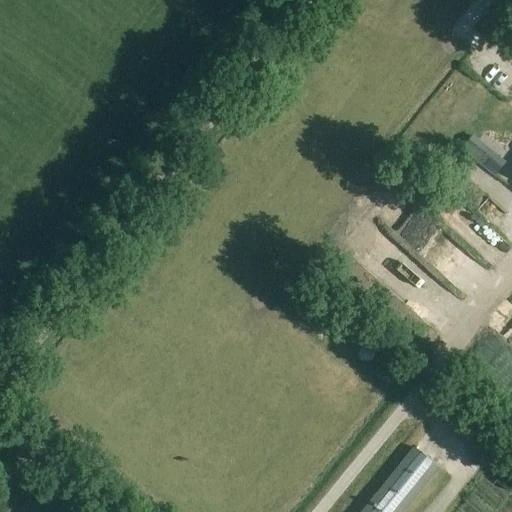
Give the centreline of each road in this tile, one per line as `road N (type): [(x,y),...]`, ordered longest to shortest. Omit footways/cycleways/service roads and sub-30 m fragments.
road 1 (track): [(307,0),(0,387)]
road 2 (unclassified): [(110,511),(0,422)]
